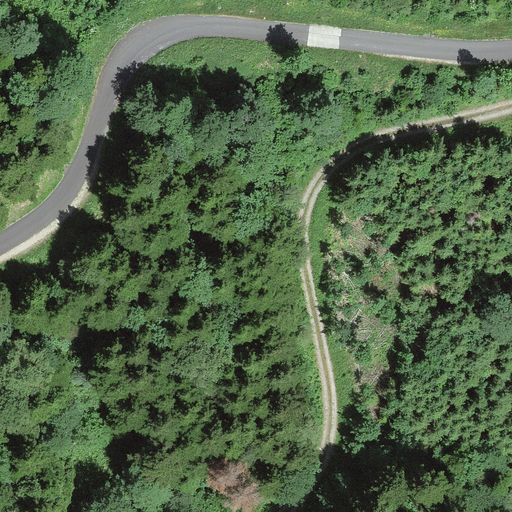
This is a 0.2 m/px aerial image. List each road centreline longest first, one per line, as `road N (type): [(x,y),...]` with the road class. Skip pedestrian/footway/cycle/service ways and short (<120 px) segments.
road 1 (unclassified): [(511,50),(435,50),(214,25),(155,33),(120,59),(88,151),(57,202),(0,241)]
road 2 (track): [(280,511),(314,481),(336,400),(299,216),(324,165),(365,139),(511,99)]
